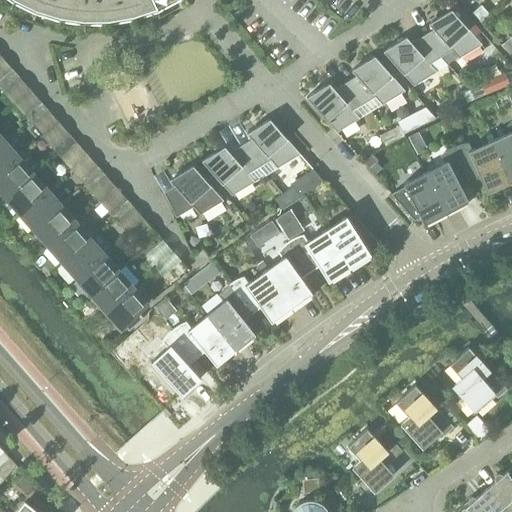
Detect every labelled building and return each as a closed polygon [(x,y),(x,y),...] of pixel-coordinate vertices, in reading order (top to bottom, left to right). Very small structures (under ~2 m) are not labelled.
[(13,0),(12,2),(13,2),(35,13),(40,0),(13,0)] [(35,13),(59,21),(63,0),(40,0),(35,13)] [(60,21),(84,24),(85,0),(63,0),(59,21),(60,21)] [(85,0),(84,24),(109,24),(106,0),(85,0)] [(128,0),(106,0),(109,24),(133,20),(128,0)] [(128,0),(133,20),(158,11),(152,0),(128,0)] [(152,0),(158,11),(178,0),(152,0)] [(472,13),(480,22),(488,14),(481,5),(472,13)] [(433,30),(422,36),(441,57),(451,51),(458,58),(481,45),(451,10),(428,24),(433,30)] [(488,14),(480,22),(486,29),(495,21),(488,14)] [(429,64),(441,57),(422,36),(411,43),(406,37),(382,51),(413,86),(436,72),(429,64)] [(501,45),(508,54),(511,50),(511,40),(509,38),(501,45)] [(356,76),(346,82),(364,104),(375,97),(381,105),(404,91),(374,56),(351,70),(356,76)] [(11,68),(5,74),(13,84),(20,78),(11,68)] [(480,84),(485,94),(509,83),(504,73),(480,84)] [(0,88),(3,92),(13,84),(5,74),(0,78),(0,88)] [(352,110),(364,104),(346,82),(334,89),(329,83),(306,97),(336,132),(359,118),(352,110)] [(485,94),(480,84),(470,88),(475,98),(485,94)] [(465,103),(475,98),(470,88),(460,92),(465,103)] [(40,101),(33,107),(41,116),(48,110),(40,101)] [(32,124),(41,116),(33,107),(24,115),(32,124)] [(425,107),(397,121),(399,125),(403,134),(435,118),(425,107)] [(252,139),(241,146),(259,167),(270,160),(277,168),(300,154),(269,119),(246,133),(252,139)] [(511,120),(510,121),(506,124),(509,132),(490,140),(509,182),(511,180),(511,120)] [(399,125),(390,130),(395,140),(404,136),(403,134),(399,125)] [(385,146),(395,140),(390,130),(379,135),(385,146)] [(423,140),(418,132),(407,137),(412,146),(423,140)] [(69,133),(62,139),(70,148),(77,142),(69,133)] [(61,157),(70,148),(62,139),(53,148),(61,157)] [(0,172),(19,156),(5,140),(0,144),(0,172)] [(486,192),(509,182),(490,140),(471,149),(468,142),(465,142),(461,143),(457,144),(453,146),(469,180),(479,176),(486,192)] [(248,174),(259,167),(241,146),(229,152),(224,146),(201,160),(232,195),(255,181),(248,174)] [(459,185),(469,180),(453,146),(446,150),(439,155),(443,162),(425,171),(446,212),(468,201),(459,185)] [(25,151),(19,156),(0,172),(0,190),(5,196),(33,172),(39,167),(25,151)] [(377,161),(370,152),(361,160),(368,169),(369,168),(376,162),(377,161)] [(376,162),(369,168),(375,175),(382,168),(376,162)] [(223,201),(193,165),(169,179),(175,185),(164,192),(176,217),(193,207),(200,214),(223,201)] [(97,166),(90,172),(98,181),(105,175),(97,166)] [(292,186),(283,192),(289,202),(302,193),(323,180),(313,169),(289,183),(292,186)] [(423,224),(446,212),(425,171),(403,183),(404,186),(391,193),(414,220),(420,217),(423,224)] [(47,188),(33,172),(5,196),(19,212),(47,188)] [(89,189),(98,181),(90,172),(81,180),(89,189)] [(61,205),(47,188),(19,212),(34,229),(61,205)] [(281,208),(289,202),(283,192),(274,198),(281,208)] [(125,198),(118,204),(127,213),(134,207),(125,198)] [(117,222),(127,213),(118,204),(109,212),(117,222)] [(76,221),(61,205),(34,229),(48,245),(76,221)] [(48,245),(63,262),(90,237),(98,231),(84,214),(76,221),(48,245)] [(345,216),(325,229),(350,267),(370,255),(365,247),(376,241),(353,215),(347,219),(345,216)] [(271,221),(250,235),(258,247),(280,233),(271,221)] [(292,239),(289,241),(310,272),(318,266),(328,281),(350,267),(325,229),(307,241),(303,234),(297,236),(292,239)] [(154,230),(147,237),(155,246),(162,240),(154,230)] [(63,262),(77,277),(104,253),(112,246),(98,231),(90,237),(63,262)] [(146,254),(155,246),(147,237),(138,244),(146,254)] [(281,258),(265,270),(292,306),(311,293),(301,278),(310,272),(289,241),(283,244),(279,248),(277,252),(281,258)] [(208,257),(202,248),(192,255),(199,264),(208,257)] [(77,277),(91,294),(119,269),(104,253),(77,277)] [(178,276),(187,268),(181,260),(172,268),(178,276)] [(197,273),(205,283),(220,272),(212,262),(197,273)] [(106,311),(133,286),(139,281),(124,264),(119,269),(91,294),(106,311)] [(233,280),(229,283),(253,313),(260,307),(271,322),(292,306),(265,270),(247,283),(243,276),(238,277),(233,280)] [(244,320),(253,313),(229,283),(225,286),(222,289),(218,295),(222,301),(207,314),(236,349),(255,334),(244,320)] [(148,303),(133,286),(106,311),(121,327),(123,325),(129,331),(143,318),(138,312),(148,303)] [(216,365),(236,349),(207,314),(191,327),(187,322),(182,323),(177,326),(172,329),(197,358),(205,351),(216,365)] [(189,365),(197,358),(172,329),(168,333),(165,337),(162,341),(167,347),(151,362),(182,396),(201,378),(189,365)] [(475,411),(502,387),(468,347),(448,364),(461,379),(453,385),(475,411)] [(414,384),(395,402),(408,416),(400,423),(422,448),(441,431),(433,421),(441,415),(414,384)] [(392,459),(366,428),(346,446),(359,460),(351,467),(374,492),(393,475),(385,465),(386,464),(392,459)] [(401,445),(408,439),(404,435),(397,441),(401,445)] [(0,447),(0,482),(16,464),(2,449),(2,450),(0,447)] [(495,481),(485,490),(504,511),(511,511),(511,465),(502,475),(500,474),(498,473),(497,474),(495,474),(494,476),(494,478),(495,481)] [(504,511),(485,490),(476,497),(474,496),(472,496),(470,497),(469,497),(468,499),(467,500),(468,502),(468,504),(458,511),(504,511)] [(24,501),(15,511),(51,511),(37,500),(32,507),(24,501)] [(327,511),(326,509),(324,506),(321,504),(318,502),(314,501),(310,500),(304,501),(300,502),(296,505),(293,508),(292,510),(291,511),(327,511)]
